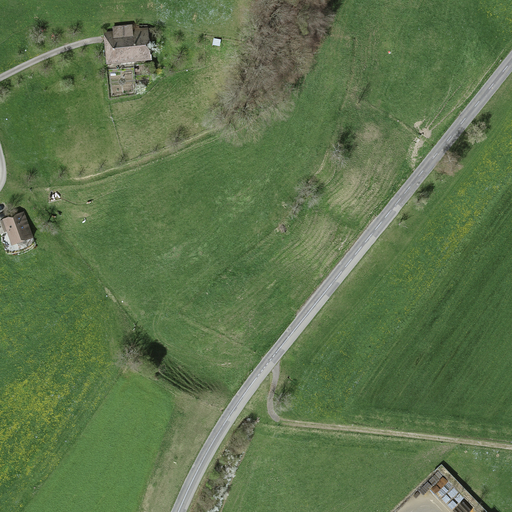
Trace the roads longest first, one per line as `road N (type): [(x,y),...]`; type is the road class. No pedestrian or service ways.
road 1 (tertiary): [(511,62),(270,361),(178,511)]
road 2 (track): [(511,448),(279,422),(268,416),(270,361)]
